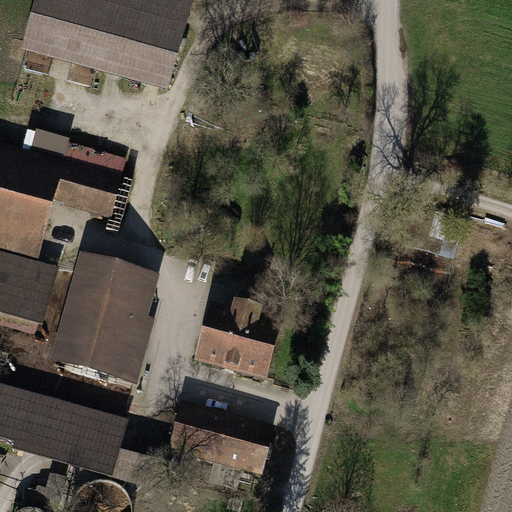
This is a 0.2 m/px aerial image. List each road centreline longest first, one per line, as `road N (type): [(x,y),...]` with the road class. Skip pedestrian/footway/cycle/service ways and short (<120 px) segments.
road 1 (track): [(389,2),(239,3),(219,16),(172,119),(147,199),(141,237),(180,304),(171,360),(319,412)]
road 2 (track): [(292,511),(383,174)]
road 3 (track): [(383,174),(389,0)]
road 4 (track): [(511,214),(383,174)]
